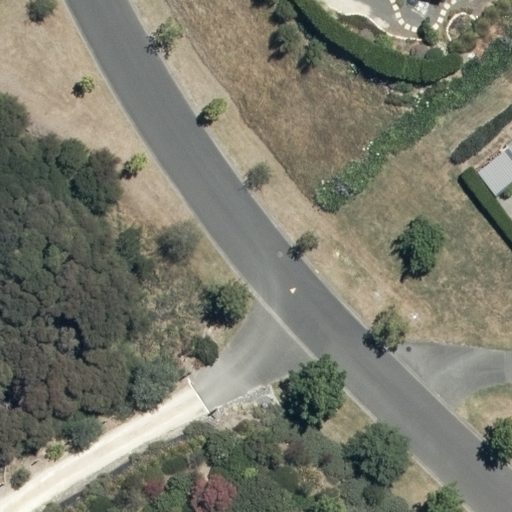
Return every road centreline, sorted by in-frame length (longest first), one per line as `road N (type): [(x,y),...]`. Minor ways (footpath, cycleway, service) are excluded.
road 1 (residential): [(97,0),(207,190),(308,313),(511,507)]
road 2 (unknown): [(308,313),(38,511)]
road 3 (unknown): [(388,393),(511,363)]
